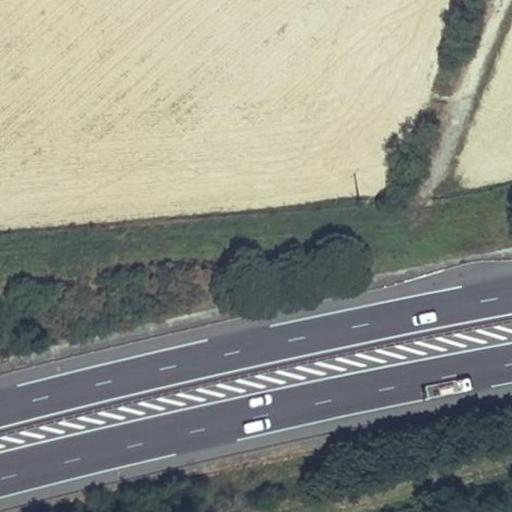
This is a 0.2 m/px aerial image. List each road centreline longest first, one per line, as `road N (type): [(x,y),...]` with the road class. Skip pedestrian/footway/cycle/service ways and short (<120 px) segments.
road 1 (motorway): [(0,479),(511,364)]
road 2 (motorway): [(511,296),(0,409)]
road 3 (track): [(413,195),(488,0)]
